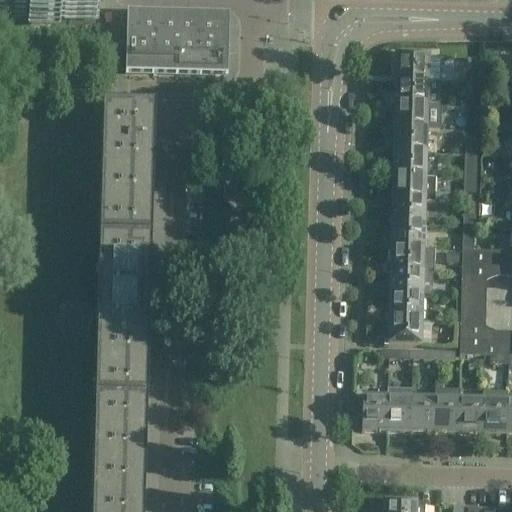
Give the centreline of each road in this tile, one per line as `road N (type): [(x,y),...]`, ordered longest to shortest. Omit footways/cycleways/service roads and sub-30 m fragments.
road 1 (unclassified): [(319,473),(332,43),(339,29),(360,20),(511,24)]
road 2 (residential): [(511,478),(319,473)]
